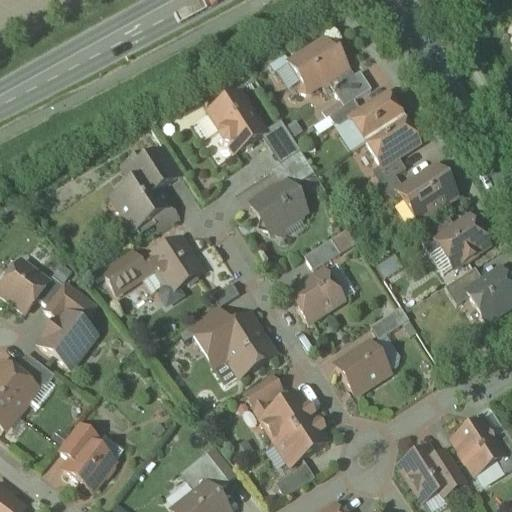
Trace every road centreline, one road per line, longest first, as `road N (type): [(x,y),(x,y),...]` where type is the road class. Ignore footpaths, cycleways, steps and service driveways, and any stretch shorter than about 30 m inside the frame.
road 1 (residential): [(367,463),(208,216)]
road 2 (secondary): [(0,102),(195,0)]
road 3 (residential): [(511,183),(393,0)]
road 4 (residential): [(511,358),(392,436),(367,463)]
